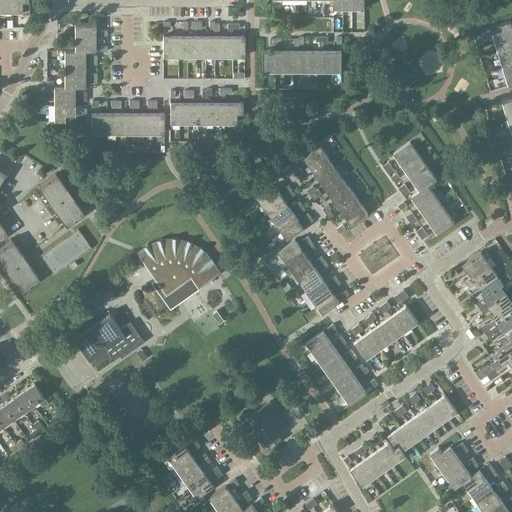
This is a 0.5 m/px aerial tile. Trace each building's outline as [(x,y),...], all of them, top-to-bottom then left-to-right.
[(0,11),(12,11),(12,0),(3,0),(3,1),(0,1),(0,11)] [(28,1),(27,0),(12,0),(12,11),(29,12),(29,1),(28,1)] [(495,41),(511,35),(511,24),(511,20),(500,23),(502,29),(492,32),(495,41)] [(95,35),(95,23),(74,23),(74,41),(85,41),(85,35),(95,35)] [(74,50),(85,50),(95,50),(95,35),(85,35),(85,41),(74,41),(74,50)] [(172,45),(171,35),(162,35),(162,56),(178,56),(178,45),(172,45)] [(187,56),(187,35),(171,35),(172,45),(178,45),(178,56),(187,56)] [(196,56),(196,35),(187,35),(187,56),(196,56)] [(205,56),(205,35),(196,35),(196,56),(205,56)] [(214,56),(214,35),(205,35),(205,56),(214,56)] [(223,56),(223,35),(214,35),(214,56),(223,56)] [(232,56),(232,35),(223,35),(223,56),(232,56)] [(244,35),(241,35),(232,35),(232,56),(244,56),(244,35)] [(498,49),(511,45),(511,35),(495,41),(498,49)] [(500,58),(511,54),(511,45),(498,49),(500,58)] [(85,59),(85,50),(74,50),(64,50),(64,59),(85,59)] [(275,50),(266,50),(263,50),(263,70),(275,70),(275,50)] [(284,70),(284,50),(275,50),(275,70),(284,70)] [(299,60),(299,50),(284,50),(284,70),(293,70),(293,60),(299,60)] [(308,70),(308,50),(299,50),(299,60),(293,60),(293,70),(308,70)] [(323,60),(323,50),(308,50),(308,70),(317,70),(317,60),(323,60)] [(332,70),(332,50),(323,50),(323,60),(317,60),(317,70),(332,70)] [(342,50),(341,50),(332,50),(332,70),(342,70),(342,50)] [(503,67),(511,63),(511,54),(500,58),(503,67)] [(85,68),(85,59),(64,59),(64,68),(85,68)] [(506,75),(511,73),(511,63),(503,67),(506,75)] [(85,77),(85,68),(64,68),(64,77),(85,77)] [(85,87),(85,77),(64,77),(64,86),(74,87),(85,87)] [(74,96),(74,87),(64,86),(54,86),(54,96),(74,96)] [(511,107),(511,94),(501,97),(505,109),(511,107)] [(74,104),(74,96),(54,96),(54,105),(74,104)] [(179,122),(179,102),(170,102),(170,122),(179,122)] [(188,122),(188,102),(179,102),(179,122),(188,122)] [(197,122),(197,102),(188,102),(188,122),(197,122)] [(206,122),(206,102),(197,102),(197,122),(206,122)] [(215,122),(215,102),(206,102),(206,122),(215,122)] [(225,122),(225,102),(215,102),(215,122),(225,122)] [(242,102),(239,102),(225,102),(225,122),(235,122),(235,113),(242,113),(242,102)] [(64,114),(74,114),(74,104),(54,105),(54,120),(64,120),(64,114)] [(107,122),(107,112),(91,112),(91,132),(101,133),(101,122),(107,122)] [(116,133),(116,112),(107,112),(107,122),(101,122),(101,133),(116,133)] [(125,133),(125,112),(116,112),(116,133),(125,133)] [(134,133),(134,112),(125,112),(125,133),(134,133)] [(143,133),(143,112),(134,112),(134,133),(143,133)] [(152,133),(152,112),(143,112),(143,133),(152,133)] [(164,112),(161,112),(152,112),(152,133),(164,133),(164,112)] [(416,148),(411,140),(410,140),(393,152),(399,159),(416,148)] [(329,157),(321,145),(320,145),(304,156),(309,164),(318,158),(321,163),(329,157)] [(404,167),(421,155),(416,148),(399,159),(404,167)] [(409,174),(426,162),(421,155),(404,167),(409,174)] [(318,177),(335,165),(329,157),(321,163),(318,158),(309,164),(318,177)] [(414,182),(431,170),(426,162),(409,174),(414,182)] [(335,183),(343,177),(335,165),(318,177),(323,184),(331,178),(335,183)] [(385,169),(388,173),(394,169),(391,165),(385,169)] [(296,174),(300,180),(304,177),(300,171),(302,170),(301,170),(300,171),(296,174)] [(420,189),(428,183),(437,177),(431,170),(414,182),(420,189)] [(45,196),(63,183),(56,172),(37,185),(45,196)] [(399,177),(397,173),(391,177),(394,181),(399,177)] [(332,196),(348,184),(343,177),(335,183),(331,178),(323,184),(332,196)] [(52,206),(70,193),(63,183),(45,196),(52,206)] [(283,196),(274,184),(274,183),(257,195),(263,203),(271,197),(274,202),(283,196)] [(417,203),(433,191),(428,183),(420,189),(411,195),(417,203)] [(349,202),(357,196),(348,184),(332,196),(337,203),(345,197),(349,202)] [(401,191),(404,195),(410,191),(407,187),(401,191)] [(289,198),(295,194),(292,190),(288,193),(287,194),(289,198)] [(313,190),(309,193),(314,199),(318,196),(313,190)] [(422,210),(439,198),(433,191),(417,203),(422,210)] [(59,216),(77,202),(70,193),(52,206),(59,216)] [(271,215),(288,203),(283,196),(274,202),(271,197),(263,203),(271,215)] [(345,216),(362,204),(357,196),(349,202),(345,197),(337,203),(345,216)] [(427,217),(444,205),(439,198),(422,210),(427,217)] [(406,205),(404,201),(404,200),(398,205),(401,209),(406,205)] [(77,202),(59,216),(66,226),(84,213),(77,202)] [(276,223),(293,211),(288,203),(271,215),(276,223)] [(300,213),(305,209),(302,204),(297,208),(300,213)] [(329,209),(331,208),(328,204),(322,208),(325,212),(329,209)] [(351,223),(368,211),(362,204),(345,216),(351,223)] [(432,225),(449,213),(444,205),(427,217),(432,225)] [(293,211),(276,223),(282,230),(299,218),(293,211)] [(408,220),(414,215),(412,212),(406,216),(408,220)] [(438,232),(455,221),(449,213),(432,225),(438,232)] [(408,220),(411,224),(417,220),(414,215),(408,220)] [(305,220),(308,224),(314,220),(311,216),(305,220)] [(287,238),(304,226),(299,218),(282,230),(287,238)] [(339,232),(345,228),(342,224),(336,228),(339,232)] [(78,228),(40,255),(53,274),(91,247),(78,228)] [(422,238),(428,234),(425,230),(419,234),(422,238)] [(144,248),(138,252),(155,276),(157,278),(151,282),(169,309),(178,303),(193,292),(201,287),(199,284),(216,272),(218,270),(213,262),(214,262),(211,257),(210,258),(203,251),(204,250),(200,246),(199,248),(191,243),(191,241),(186,239),(186,241),(177,239),(177,237),(171,237),(172,239),(162,240),(162,238),(156,239),(157,241),(148,245),(147,243),(143,246),(144,248)] [(0,261),(18,248),(11,238),(0,246),(0,261)] [(301,246),(295,239),(295,238),(278,250),(287,263),(296,257),(292,252),(301,246)] [(310,239),(306,242),(310,248),(314,245),(310,239)] [(292,270),(309,258),(301,246),(292,252),(296,257),(287,263),(292,270)] [(0,261),(7,271),(25,258),(18,248),(0,261)] [(487,258),(481,251),(481,250),(456,268),(459,272),(464,268),(465,269),(466,268),(468,271),(487,258)] [(320,262),(324,259),(321,255),(316,259),(319,263),(320,262)] [(14,281),(32,268),(25,258),(7,271),(14,281)] [(306,271),(315,265),(309,258),(292,270),(301,282),(310,276),(306,271)] [(467,284),(492,266),(487,258),(468,271),(470,274),(470,275),(470,276),(465,280),(467,284)] [(306,290),(323,278),(315,265),(306,271),(310,276),(301,282),(306,290)] [(479,287),(498,274),(492,266),(467,284),(470,287),(476,283),(477,285),(477,284),(479,287)] [(32,268),(14,281),(21,291),(40,278),(32,268)] [(501,283),(501,284),(504,282),(498,274),(479,287),(482,290),(481,290),(482,291),(476,295),(479,300),(483,297),(483,296),(501,283)] [(311,297),(328,285),(323,278),(306,290),(311,297)] [(335,287),(341,283),(338,278),(332,282),(335,287)] [(287,283),(281,288),(286,294),(292,289),(287,283)] [(507,291),(501,284),(501,283),(483,296),(483,297),(485,299),(484,300),(485,301),(479,305),(482,309),(507,291)] [(317,304),(334,292),(328,285),(311,297),(317,304)] [(403,299),(404,299),(409,295),(404,288),(398,292),(403,299)] [(340,294),(343,298),(349,294),(346,290),(340,294)] [(510,301),(511,299),(511,298),(507,291),(482,309),(484,313),(490,308),(491,310),(492,309),(494,311),(494,312),(510,301)] [(334,292),(317,304),(322,312),(339,300),(334,292)] [(398,302),(402,299),(398,293),(394,296),(398,302)] [(485,322),(481,325),(485,330),(511,310),(511,303),(510,301),(494,312),(494,311),(491,313),(494,317),(493,317),(494,318),(488,322),(485,322)] [(383,312),(387,309),(383,303),(379,307),(383,312)] [(398,309),(410,326),(418,320),(406,304),(398,309)] [(403,331),(410,326),(398,309),(391,314),(403,331)] [(511,310),(485,330),(489,335),(492,333),(493,330),(499,326),(500,327),(501,326),(503,329),(511,322),(511,310)] [(129,320),(129,321),(120,327),(109,311),(73,337),(90,361),(93,365),(106,355),(107,356),(110,361),(118,355),(119,357),(136,345),(143,340),(131,322),(129,320)] [(216,311),(212,314),(219,324),(223,321),(220,316),(216,311)] [(372,311),(368,314),(369,316),(372,320),(376,317),(372,311)] [(395,336),(403,331),(391,314),(384,320),(395,336)] [(369,316),(365,319),(369,324),(373,321),(372,320),(369,316)] [(388,342),(395,336),(384,320),(376,325),(388,342)] [(511,322),(503,329),(505,332),(504,333),(505,334),(499,338),(502,342),(511,334),(511,322)] [(330,331),(336,327),(333,323),(327,327),(330,331)] [(381,347),(388,342),(376,325),(369,330),(381,347)] [(355,335),(359,331),(355,326),(350,329),(355,335)] [(328,337),(323,330),(306,341),(312,349),(328,337)] [(373,352),(381,347),(369,330),(361,335),(373,352)] [(366,358),(373,352),(361,335),(354,341),(366,358)] [(317,356),(334,345),(328,337),(312,349),(317,356)] [(340,346),(346,342),(343,338),(338,342),(340,346)] [(511,354),(511,340),(495,352),(497,356),(496,357),(497,358),(491,363),(487,363),(476,370),(481,377),(487,373),(508,358),(508,357),(511,354)] [(322,364),(339,352),(334,345),(317,356),(322,364)] [(136,352),(142,360),(146,357),(140,348),(136,351),(137,351),(136,352)] [(327,371),(344,359),(339,352),(322,364),(327,371)] [(351,361),(356,357),(354,353),(348,357),(351,361)] [(511,354),(508,357),(508,358),(487,373),(491,378),(500,371),(503,367),(510,362),(511,364),(511,363),(511,354)] [(333,379),(349,367),(344,359),(327,371),(333,379)] [(364,367),(360,370),(363,375),(369,371),(366,366),(364,367)] [(338,386),(354,374),(349,367),(333,379),(338,386)] [(343,393),(360,381),(354,374),(338,386),(343,393)] [(372,375),(366,379),(370,385),(376,381),(372,375)] [(348,401),(365,389),(360,381),(343,393),(348,401)] [(501,390),(507,386),(503,381),(498,385),(501,390)] [(34,382),(24,390),(33,403),(38,400),(42,405),(47,401),(44,396),(43,396),(34,382)] [(427,394),(431,390),(427,385),(423,388),(427,394)] [(36,407),(33,403),(24,390),(13,397),(23,410),(28,407),(30,411),(36,407)] [(449,416),(456,411),(457,410),(445,393),(437,399),(449,416)] [(412,404),(416,401),(412,395),(408,398),(412,404)] [(13,417),(23,410),(13,397),(3,404),(13,417)] [(442,421),(449,416),(437,399),(429,404),(442,421)] [(266,449),(282,438),(278,433),(280,432),(288,426),(273,405),(270,400),(265,404),(246,417),(244,418),(266,449)] [(0,421),(2,425),(13,417),(3,404),(0,406),(0,421)] [(434,426),(442,421),(429,404),(422,409),(434,426)] [(398,416),(403,413),(399,407),(394,410),(398,416)] [(427,431),(434,426),(422,409),(415,414),(427,431)] [(58,413),(52,417),(55,422),(61,418),(58,413)] [(419,437),(427,431),(415,414),(407,420),(419,437)] [(378,421),(382,427),(386,424),(382,418),(378,421)] [(412,442),(419,437),(407,420),(400,425),(412,442)] [(39,421),(33,425),(35,429),(39,433),(45,429),(39,421)] [(404,447),(412,442),(400,425),(387,434),(393,443),(398,439),(404,447)] [(33,438),(39,433),(35,429),(29,433),(33,438)] [(19,448),(24,444),(21,439),(15,443),(19,448)] [(187,448),(182,440),(165,452),(170,460),(187,448)] [(195,449),(200,445),(197,441),(192,445),(195,449)] [(392,463),(404,455),(405,454),(398,445),(394,449),(388,441),(380,446),(392,463)] [(462,442),(456,446),(459,450),(465,446),(462,442)] [(12,452),(19,448),(15,443),(9,447),(12,452)] [(455,452),(450,445),(442,450),(438,446),(430,452),(439,464),(455,452)] [(385,468),(392,463),(380,446),(373,451),(385,468)] [(465,446),(459,450),(462,454),(468,450),(465,446)] [(359,456),(363,453),(359,447),(355,450),(359,456)] [(176,467),(193,455),(187,448),(170,460),(176,467)] [(377,474),(385,468),(373,451),(365,457),(377,474)] [(444,472),(461,460),(455,452),(439,464),(444,472)] [(181,474),(198,462),(193,455),(176,467),(181,474)] [(205,464),(211,460),(208,455),(202,459),(205,464)] [(511,464),(505,455),(500,459),(506,468),(511,464)] [(343,458),(347,464),(351,461),(347,456),(343,458)] [(370,479),(377,474),(365,457),(358,462),(370,479)] [(449,479),(466,467),(461,460),(444,472),(449,479)] [(472,469),(478,465),(475,460),(469,464),(472,469)] [(186,482),(203,470),(198,462),(181,474),(186,482)] [(362,484),(370,479),(358,462),(350,467),(362,484)] [(491,473),(495,470),(490,464),(486,467),(490,473),(491,473)] [(463,481),(471,474),(466,467),(449,479),(454,487),(463,481)] [(468,488),(485,476),(479,468),(471,474),(463,481),(468,488)] [(217,478),(222,473),(220,469),(214,473),(217,478)] [(191,489),(208,477),(203,470),(186,482),(191,489)] [(492,478),(498,474),(495,470),(491,473),(490,473),(488,474),(492,478)] [(473,495),(490,483),(485,476),(468,488),(473,495)] [(214,485),(213,484),(208,477),(191,489),(197,497),(214,485)] [(235,478),(230,482),(234,488),(240,484),(235,478)] [(502,481),(497,484),(495,480),(490,483),(473,495),(478,503),(495,491),(499,488),(505,484),(502,481)] [(232,493),(227,486),(226,484),(209,496),(216,506),(232,493)] [(502,493),(508,489),(505,484),(499,488),(502,493)] [(483,510),(500,498),(495,491),(478,503),(483,510)] [(220,511),(221,511),(238,501),(232,493),(216,506),(220,511)] [(246,502),(252,498),(249,493),(243,497),(246,502)] [(258,504),(264,500),(261,496),(255,501),(258,504)] [(484,511),(496,511),(506,505),(500,498),(483,510),(484,511)] [(309,509),(313,506),(309,500),(305,503),(309,509)] [(238,511),(243,509),(243,508),(238,501),(221,511),(238,511)] [(253,511),(257,510),(251,502),(243,508),(243,509),(238,511),(253,511)] [(338,511),(339,511),(333,502),(318,511),(338,511)]
